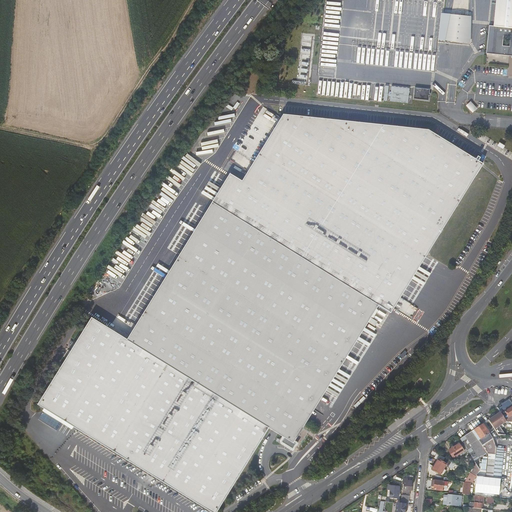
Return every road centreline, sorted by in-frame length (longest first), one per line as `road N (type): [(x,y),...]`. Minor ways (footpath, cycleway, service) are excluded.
road 1 (motorway): [(0,388),(91,239),(260,0)]
road 2 (motorway): [(236,0),(151,115),(0,350)]
road 3 (track): [(195,0),(98,149),(0,128)]
road 4 (unknown): [(416,0),(409,73),(329,67)]
